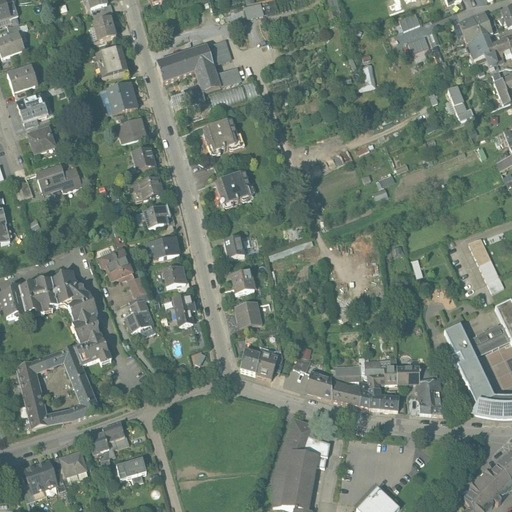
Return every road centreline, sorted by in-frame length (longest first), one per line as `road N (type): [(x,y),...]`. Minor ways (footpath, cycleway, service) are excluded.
road 1 (residential): [(231,384),(130,0)]
road 2 (residential): [(511,429),(377,422),(231,384)]
road 3 (residential): [(143,413),(82,265),(19,282)]
road 4 (residential): [(143,413),(0,455)]
